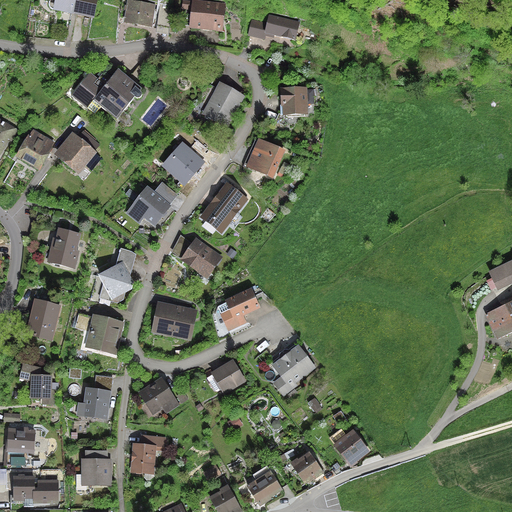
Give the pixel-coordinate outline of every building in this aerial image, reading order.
[(74,0),(52,0),(50,14),(70,18),(74,0)] [(74,0),(70,18),(91,23),(96,0),(74,0)] [(152,6),(128,2),(125,22),(149,26),(152,6)] [(225,5),(191,2),(189,32),(223,35),(225,5)] [(297,23),(269,17),(268,25),(266,33),(293,39),(297,23)] [(266,33),(268,25),(253,21),(250,36),(265,39),(266,33)] [(91,75),(72,99),(96,118),(102,110),(117,123),(142,91),(118,72),(106,87),(91,75)] [(245,100),(217,86),(201,116),(230,130),(245,100)] [(307,91),(279,92),(280,119),(308,118),(307,91)] [(18,132),(0,122),(0,159),(2,160),(18,132)] [(28,130),(12,160),(39,174),(55,144),(28,130)] [(83,133),(59,165),(80,180),(87,170),(93,175),(103,161),(94,154),(101,146),(83,133)] [(203,162),(183,144),(165,166),(184,183),(203,162)] [(286,157),(258,144),(245,171),(274,184),(286,157)] [(226,185),(200,221),(224,239),(250,203),(226,185)] [(147,189),(128,214),(139,222),(143,217),(155,226),(177,197),(162,186),(155,195),(147,189)] [(53,237),(47,262),(76,270),(80,251),(77,250),(81,233),(58,227),(56,238),(53,237)] [(183,258),(192,245),(182,238),(173,252),(183,258)] [(183,258),(180,263),(207,281),(221,258),(194,240),(192,245),(183,258)] [(136,255),(119,252),(116,266),(94,277),(102,290),(99,301),(119,306),(126,301),(127,294),(132,293),(134,285),(130,280),(136,255)] [(511,263),(489,274),(492,280),(487,282),(491,290),(496,288),(497,290),(511,283),(511,263)] [(227,314),(220,318),(228,334),(248,325),(244,317),(261,309),(252,291),(223,305),(227,314)] [(60,308),(35,301),(27,334),(51,341),(60,308)] [(511,304),(488,316),(499,340),(511,333),(511,304)] [(194,311),(157,305),(152,331),(190,338),(194,311)] [(93,317),(85,351),(118,358),(125,324),(93,317)] [(297,348),(272,368),(281,380),(275,385),(282,395),(314,370),(297,348)] [(234,362),(212,376),(225,397),(247,384),(234,362)] [(19,379),(31,382),(31,378),(39,378),(41,370),(22,366),(19,379)] [(94,391),(87,390),(85,406),(79,406),(78,417),(105,420),(108,395),(109,395),(111,379),(96,377),(94,391)] [(39,378),(31,378),(31,382),(30,400),(43,400),(43,405),(54,405),(54,392),(50,391),(51,378),(39,378)] [(163,380),(139,394),(154,418),(177,403),(174,398),(163,380)] [(183,393),(174,398),(177,403),(178,405),(187,399),(183,393)] [(315,400),(309,404),(315,412),(321,407),(315,400)] [(341,412),(333,417),(337,422),(344,417),(341,412)] [(33,431),(9,430),(8,453),(32,453),(33,431)] [(354,432),(334,448),(349,467),(369,451),(354,432)] [(144,437),(143,447),(155,448),(164,449),(165,440),(144,437)] [(133,446),(131,473),(152,475),(155,448),(143,447),(133,446)] [(84,461),(106,461),(106,452),(84,453),(84,461)] [(311,454),(291,467),(303,487),(324,473),(311,454)] [(81,461),(82,486),(111,486),(111,461),(106,461),(84,461),(81,461)] [(215,468),(204,474),(209,484),(221,477),(215,468)] [(271,472),(245,489),(257,508),(283,491),(271,472)] [(35,478),(12,478),(12,502),(34,501),(34,504),(57,503),(57,483),(35,483),(35,478)] [(230,488),(208,499),(214,511),(241,511),(242,511),(230,488)]
